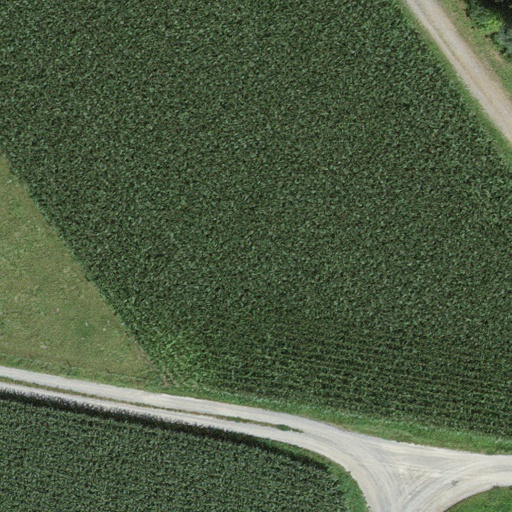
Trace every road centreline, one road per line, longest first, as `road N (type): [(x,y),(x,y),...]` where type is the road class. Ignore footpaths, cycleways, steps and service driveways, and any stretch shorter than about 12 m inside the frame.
road 1 (track): [(0,376),(511,471)]
road 2 (track): [(429,0),(511,118)]
